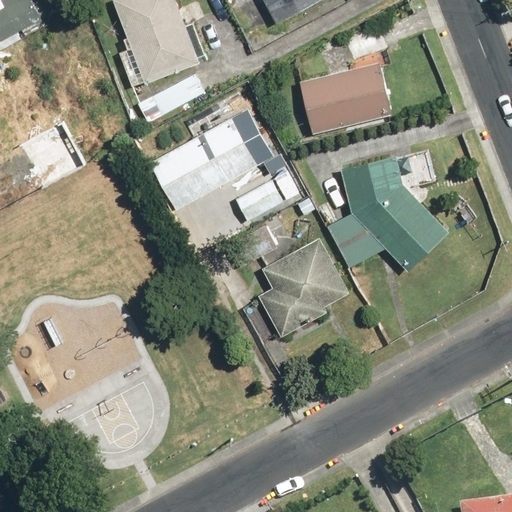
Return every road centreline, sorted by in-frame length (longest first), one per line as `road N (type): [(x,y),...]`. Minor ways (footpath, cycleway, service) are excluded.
road 1 (residential): [(511,338),(189,511)]
road 2 (residential): [(511,130),(461,0)]
